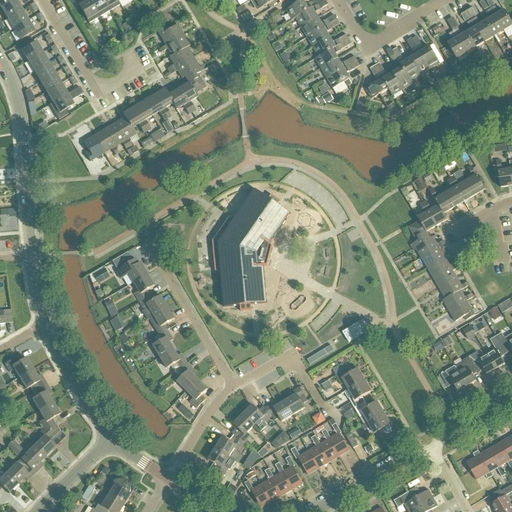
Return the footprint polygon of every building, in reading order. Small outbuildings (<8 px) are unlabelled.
[(16,1),(14,0),(0,0),(0,9),(1,10),(16,1)] [(82,0),(84,2),(78,6),(89,25),(100,18),(89,0),(88,0),(82,0)] [(110,12),(102,0),(88,0),(89,0),(100,18),(110,12)] [(118,3),(116,0),(102,0),(110,12),(120,6),(118,3)] [(266,6),(275,1),(275,0),(274,0),(251,0),(250,1),(250,2),(251,1),(253,6),(259,7),(260,9),(260,10),(263,8),(265,9),(266,6)] [(292,20),(295,18),(325,1),(324,0),(315,0),(306,5),(303,0),(286,10),(292,20)] [(22,11),(16,1),(1,10),(7,20),(22,11)] [(301,28),(318,19),(315,13),(328,5),(325,1),(295,18),(301,28)] [(33,14),(38,11),(33,4),(29,7),(33,14)] [(465,11),(470,19),(476,16),(471,7),(465,11)] [(495,7),(490,10),(503,32),(511,26),(511,24),(504,11),(499,14),(495,7)] [(147,18),(153,14),(150,9),(144,12),(147,18)] [(494,38),(503,32),(490,10),(485,13),(489,19),(485,22),(494,38)] [(28,22),(22,11),(7,20),(13,31),(28,22)] [(245,23),(253,19),(249,11),(241,16),(245,23)] [(461,13),(466,22),(470,19),(465,11),(461,13)] [(39,24),(44,22),(40,15),(35,17),(39,24)] [(318,19),(301,28),(307,38),(324,28),(321,23),(318,19)] [(485,43),(494,38),(485,22),(480,25),(476,19),(472,21),(485,43)] [(475,49),(485,43),(472,21),(468,24),(472,30),(466,33),(475,49)] [(34,32),(28,22),(13,31),(19,41),(34,32)] [(125,33),(131,30),(127,23),(122,27),(125,33)] [(157,32),(166,46),(183,36),(177,26),(168,31),(166,27),(157,32)] [(435,35),(441,32),(438,27),(432,30),(435,35)] [(324,28),(307,38),(313,48),(330,38),(327,33),(324,28)] [(466,54),(475,49),(466,33),(462,36),(458,29),(453,32),(466,54)] [(114,41),(119,38),(115,32),(110,35),(114,41)] [(457,60),(466,54),(453,32),(449,35),(453,42),(448,45),(457,60)] [(106,44),(112,40),(107,33),(102,37),(106,44)] [(270,43),(275,39),(272,34),(267,37),(270,43)] [(319,58),(349,40),(346,35),(333,43),(330,38),(313,48),(318,57),(319,58)] [(48,46),(52,43),(48,36),(44,39),(48,46)] [(183,36),(166,46),(159,50),(161,53),(167,50),(172,57),(187,48),(189,47),(183,36)] [(430,70),(440,64),(430,47),(425,50),(417,37),(412,40),(430,70)] [(322,69),(339,59),(336,54),(352,45),(349,40),(319,58),(318,57),(316,59),(322,69)] [(420,76),(430,70),(412,40),(408,43),(416,56),(410,59),(420,76)] [(21,53),(28,63),(42,55),(36,44),(21,53)] [(277,52),(282,49),(279,44),(274,47),(277,52)] [(54,56),(58,54),(54,47),(50,49),(54,56)] [(169,73),(193,59),(187,48),(172,57),(169,58),(174,66),(167,70),(169,73)] [(411,82),(393,52),(391,49),(392,49),(391,48),(386,51),(398,71),(392,74),(403,91),(413,85),(411,82)] [(411,82),(420,76),(410,59),(406,62),(398,49),(393,52),(411,82)] [(285,64),(290,61),(285,54),(280,57),(285,64)] [(48,65),(42,55),(28,63),(34,74),(48,65)] [(60,67),(64,64),(60,57),(56,60),(60,67)] [(328,79),(358,62),(355,57),(342,64),(339,59),(322,69),(328,79)] [(199,69),(193,59),(169,73),(171,76),(177,72),(182,80),(184,78),(199,69)] [(347,74),(360,66),(358,62),(328,79),(333,89),(350,79),(347,74)] [(380,64),(375,67),(389,90),(393,97),(403,91),(392,74),(388,77),(380,64)] [(54,75),(48,65),(34,74),(40,84),(54,75)] [(205,89),(197,75),(204,71),(201,67),(199,69),(184,78),(188,84),(195,95),(205,89)] [(389,90),(375,67),(370,69),(378,82),(366,89),(373,100),(389,90)] [(66,77),(71,75),(66,68),(62,70),(66,77)] [(61,85),(54,75),(40,84),(46,94),(61,85)] [(451,76),(445,79),(448,84),(454,81),(451,76)] [(72,87),(77,85),(73,78),(68,80),(72,87)] [(349,80),(343,83),(346,89),(352,85),(349,80)] [(190,103),(197,98),(195,95),(188,84),(178,90),(192,114),(195,112),(190,103)] [(316,87),(319,95),(327,92),(325,84),(316,87)] [(67,96),(61,85),(46,94),(52,104),(67,96)] [(79,89),(67,96),(52,104),(52,105),(49,107),(58,122),(67,116),(66,114),(68,110),(73,106),(71,102),(83,95),(79,89)] [(173,104),(168,96),(164,90),(153,96),(167,120),(171,118),(165,109),(172,105),(173,104)] [(192,114),(178,90),(168,96),(173,104),(172,105),(176,111),(183,107),(188,116),(192,114)] [(423,99),(430,95),(426,90),(420,93),(423,99)] [(326,105),(334,101),(330,94),(322,98),(326,105)] [(167,120),(153,96),(143,103),(152,117),(158,113),(164,122),(167,120)] [(152,117),(143,103),(133,109),(147,132),(150,130),(145,121),(152,117)] [(392,117),(399,113),(394,104),(387,108),(392,117)] [(147,132),(133,109),(122,115),(124,119),(131,129),(138,125),(143,134),(147,132)] [(131,129),(124,119),(114,125),(128,149),(131,147),(127,140),(135,136),(131,129)] [(172,131),(173,130),(167,121),(161,125),(167,134),(168,135),(173,132),(172,131)] [(43,131),(39,125),(33,128),(37,134),(43,131)] [(128,149),(114,125),(104,131),(114,148),(121,144),(125,150),(128,149)] [(118,155),(114,148),(104,131),(93,137),(104,154),(111,150),(115,156),(118,155)] [(104,154),(93,137),(83,143),(88,152),(84,154),(90,163),(104,154)] [(149,147),(154,145),(151,139),(145,141),(149,147)] [(133,155),(138,152),(135,147),(130,150),(133,155)] [(118,165),(122,163),(119,157),(114,159),(118,165)] [(451,169),(456,166),(453,160),(442,166),(446,172),(451,169)] [(107,161),(100,164),(105,172),(111,168),(107,161)] [(511,186),(511,182),(510,170),(502,172),(500,161),(496,162),(501,189),(511,186)] [(441,176),(446,173),(442,167),(437,170),(441,176)] [(485,191),(471,167),(467,169),(473,178),(466,182),(474,197),(485,191)] [(426,183),(432,179),(429,174),(423,178),(426,183)] [(474,197),(466,182),(459,186),(454,177),(450,179),(464,203),(474,197)] [(464,203),(450,179),(447,182),(452,191),(445,195),(454,209),(464,203)] [(454,209),(445,195),(438,199),(433,190),(429,192),(438,207),(439,207),(444,215),(454,209)] [(233,220),(230,218),(213,242),(215,272),(221,272),(224,308),(240,307),(241,312),(244,312),(252,311),(251,306),(257,305),(267,304),(264,268),(268,267),(273,248),(270,245),(291,215),(282,210),(277,206),(281,202),(274,197),(271,195),(268,200),(255,191),(234,221),(233,220)] [(447,221),(444,215),(439,207),(438,207),(432,211),(426,202),(423,204),(437,227),(447,221)] [(437,227),(423,204),(419,206),(425,215),(417,219),(420,223),(426,233),(437,227)] [(426,233),(420,223),(409,229),(417,242),(411,246),(413,250),(415,249),(415,248),(430,239),(426,233)] [(433,238),(430,239),(415,248),(415,249),(421,259),(445,245),(444,242),(437,245),(433,238)] [(447,248),(445,245),(421,259),(427,269),(445,259),(441,252),(447,248)] [(433,279),(457,265),(456,262),(449,266),(445,259),(427,269),(433,279)] [(129,276),(134,285),(148,276),(141,265),(134,269),(131,264),(116,273),(121,281),(129,276)] [(439,290),(457,279),(453,272),(459,268),(457,265),(433,279),(439,290)] [(101,269),(87,276),(92,285),(106,278),(101,269)] [(155,288),(148,276),(134,285),(139,293),(135,295),(140,304),(151,297),(148,292),(155,288)] [(461,292),(470,286),(468,283),(461,287),(457,279),(439,290),(445,300),(460,291),(461,292)] [(467,302),(473,298),(471,295),(465,299),(461,292),(460,291),(445,300),(443,302),(449,312),(467,302)] [(154,302),(151,297),(140,304),(144,311),(142,312),(147,321),(149,319),(149,320),(168,310),(161,298),(154,302)] [(108,311),(115,308),(112,301),(105,304),(108,311)] [(475,316),(467,302),(449,312),(455,323),(464,318),(466,322),(475,316)] [(498,307),(502,314),(507,311),(503,304),(498,307)] [(502,318),(496,309),(490,313),(495,322),(502,318)] [(175,321),(168,310),(149,320),(154,328),(159,337),(167,332),(171,330),(168,325),(175,321)] [(116,333),(125,328),(120,317),(110,322),(116,333)] [(361,319),(339,332),(346,343),(368,330),(361,319)] [(468,341),(476,337),(470,327),(463,331),(468,341)] [(170,337),(167,332),(159,337),(154,340),(157,345),(153,347),(160,359),(174,351),(167,339),(170,337)] [(511,352),(511,334),(504,339),(502,334),(496,337),(506,355),(511,352)] [(124,345),(129,342),(125,335),(120,338),(124,345)] [(501,358),(506,355),(496,337),(490,341),(496,350),(487,355),(496,370),(505,365),(501,358)] [(445,349),(452,344),(448,338),(441,342),(445,349)] [(437,354),(444,349),(440,342),(433,347),(437,354)] [(329,345),(304,359),(307,365),(332,351),(329,345)] [(181,362),(174,351),(160,359),(167,370),(171,368),(175,375),(187,365),(184,360),(181,362)] [(496,370),(487,355),(481,359),(477,353),(469,358),(470,359),(478,373),(479,375),(484,372),(487,376),(496,370)] [(19,379),(33,371),(26,359),(19,363),(16,358),(5,365),(10,373),(14,371),(19,379)] [(473,376),(478,373),(470,359),(469,358),(463,361),(464,363),(455,368),(467,388),(476,382),(473,376)] [(187,393),(198,382),(188,373),(191,369),(187,365),(175,375),(180,380),(177,383),(187,393)] [(467,388),(455,368),(439,377),(446,389),(453,385),(458,393),(467,388)] [(364,381),(358,370),(349,375),(346,370),(335,377),(341,386),(345,384),(349,391),(364,381)] [(37,378),(33,371),(19,379),(26,390),(30,388),(33,393),(46,385),(40,375),(37,378)] [(328,381),(322,385),(326,392),(329,390),(327,386),(330,384),(328,381)] [(371,393),(364,381),(349,391),(353,397),(349,400),(355,409),(365,403),(362,398),(371,393)] [(202,397),(207,391),(198,382),(187,393),(194,400),(190,403),(197,410),(206,401),(202,397)] [(52,395),(46,385),(33,393),(36,398),(32,400),(39,412),(52,404),(48,397),(52,395)] [(293,416),(304,409),(302,405),(307,402),(299,389),(294,392),(296,396),(285,402),(293,416)] [(281,423),(293,416),(285,402),(273,410),(271,406),(265,410),(272,417),(274,421),(279,419),(281,423)] [(383,414),(377,403),(368,408),(365,403),(355,409),(360,419),(364,417),(368,423),(383,414)] [(59,415),(52,404),(39,412),(44,420),(39,423),(44,430),(60,432),(52,420),(59,415)] [(252,407),(243,416),(254,427),(260,433),(268,426),(265,423),(272,417),(265,410),(263,408),(258,412),(252,407)] [(189,412),(185,416),(190,421),(194,417),(189,412)] [(310,418),(314,426),(323,421),(319,413),(310,418)] [(390,425),(383,414),(368,423),(362,427),(364,431),(371,428),(375,435),(382,430),(384,434),(388,435),(391,433),(392,430),(389,426),(390,425)] [(247,434),(254,427),(243,416),(234,426),(239,432),(234,437),(243,445),(244,444),(251,438),(247,434)] [(337,436),(331,439),(329,440),(339,458),(350,451),(340,435),(342,434),(336,425),(332,427),(337,436)] [(50,442),(60,432),(44,430),(38,436),(41,440),(35,446),(46,458),(55,448),(50,442)] [(329,440),(331,439),(326,431),(322,433),(327,442),(321,445),(319,446),(329,464),(339,458),(329,440)] [(281,432),(268,444),(274,451),(287,440),(281,432)] [(353,449),(358,446),(351,434),(346,436),(353,449)] [(223,439),(216,450),(229,458),(234,450),(238,453),(241,454),(246,446),(244,444),(243,445),(234,437),(229,442),(223,439)] [(319,446),(321,445),(315,437),(311,439),(316,448),(308,453),(318,470),(329,464),(319,446)] [(511,442),(510,439),(499,445),(509,462),(511,461),(511,460),(511,442)] [(7,447),(16,456),(22,451),(13,441),(7,447)] [(368,454),(374,451),(371,445),(365,449),(368,454)] [(511,462),(511,461),(509,462),(499,445),(489,451),(499,468),(501,467),(507,463),(511,471),(511,462)] [(40,463),(46,458),(35,446),(25,456),(28,459),(24,463),(35,474),(43,466),(40,463)] [(262,449),(258,454),(262,458),(266,453),(262,449)] [(318,470),(308,453),(300,457),(295,449),(291,451),(296,460),(298,459),(308,476),(318,470)] [(224,466),(229,458),(216,450),(209,461),(214,465),(211,470),(223,477),(228,469),(224,466)] [(506,476),(501,467),(499,468),(489,451),(481,456),(479,457),(484,465),(489,474),(491,473),(497,469),(502,478),(506,476)] [(256,461),(260,458),(253,452),(250,456),(256,461)] [(471,473),(484,465),(479,457),(481,456),(478,452),(473,455),(475,459),(466,464),(471,473)] [(303,485),(293,468),(295,467),(290,458),(286,460),(291,469),(284,472),(282,474),(293,491),(303,485)] [(27,482),(35,474),(24,463),(20,467),(17,464),(7,473),(18,485),(24,479),(27,482)] [(282,474),(284,472),(279,464),(275,466),(280,475),(274,478),(272,480),(282,497),(293,491),(282,474)] [(489,474),(484,465),(471,473),(476,481),(485,476),(488,480),(493,477),(491,473),(489,474)] [(282,497),(272,480),(274,478),(269,470),(265,472),(270,481),(262,486),(272,503),(282,497)] [(249,481),(256,477),(254,472),(247,476),(249,481)] [(8,494),(18,485),(7,473),(0,480),(0,479),(0,491),(3,489),(8,494)] [(229,485),(233,478),(227,475),(223,482),(229,485)] [(113,490),(109,497),(124,506),(131,495),(123,490),(126,485),(116,478),(110,488),(113,490)] [(272,503),(262,486),(254,490),(249,482),(244,484),(250,493),(251,492),(261,509),(272,503)] [(501,511),(511,506),(506,497),(511,493),(511,488),(511,486),(500,493),(503,498),(491,505),(494,511),(501,511)] [(408,511),(411,511),(434,499),(429,491),(412,500),(408,493),(394,502),(398,509),(404,505),(408,511)] [(109,511),(120,511),(124,506),(109,497),(105,503),(101,501),(96,510),(98,511),(109,511)] [(434,499),(411,511),(429,511),(438,507),(434,499)]
